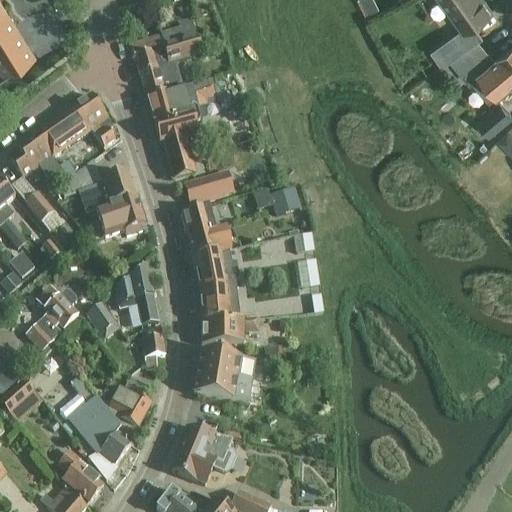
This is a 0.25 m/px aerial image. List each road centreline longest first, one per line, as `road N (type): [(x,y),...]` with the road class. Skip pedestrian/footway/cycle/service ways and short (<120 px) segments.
road 1 (residential): [(120,511),(166,417),(178,338),(170,268),(112,69)]
road 2 (residential): [(0,141),(70,84),(112,69)]
